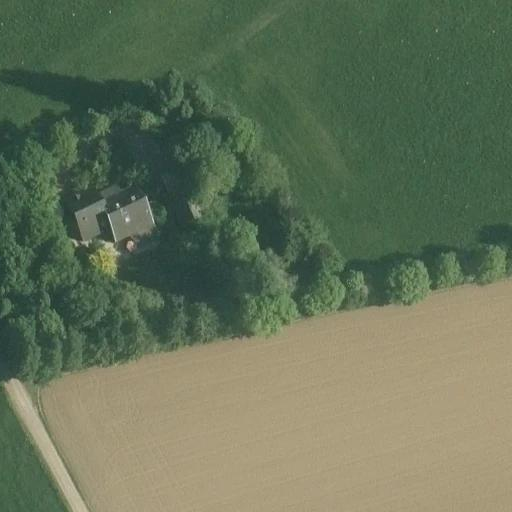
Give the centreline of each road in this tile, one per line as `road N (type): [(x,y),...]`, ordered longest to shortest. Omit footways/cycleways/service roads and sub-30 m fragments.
road 1 (track): [(0,210),(294,0)]
road 2 (unclassified): [(85,511),(0,352)]
